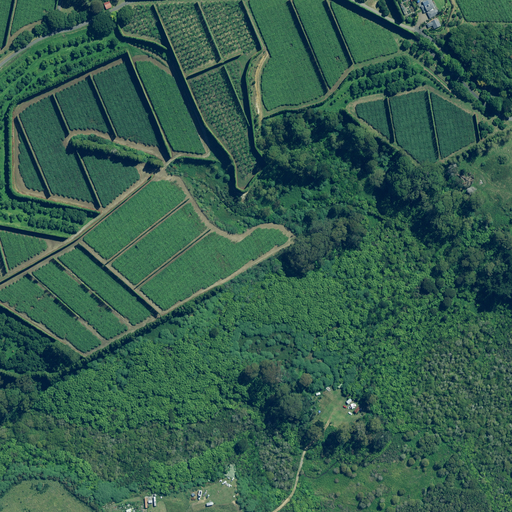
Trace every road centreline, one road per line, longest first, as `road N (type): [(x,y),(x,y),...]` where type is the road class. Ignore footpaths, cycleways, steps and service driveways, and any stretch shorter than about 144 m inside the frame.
road 1 (unknown): [(511,115),(493,112),(419,41),(341,0)]
road 2 (unknown): [(173,0),(128,3),(0,66)]
